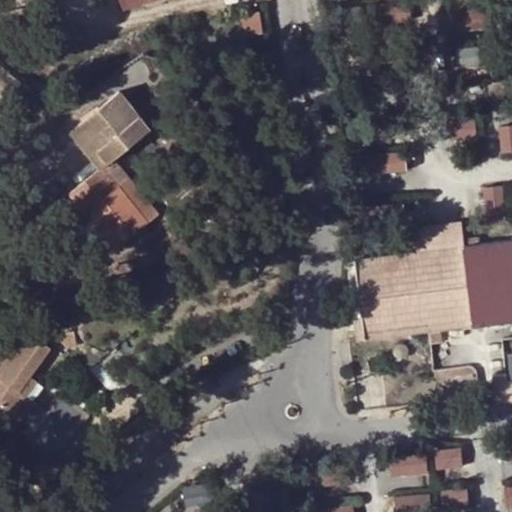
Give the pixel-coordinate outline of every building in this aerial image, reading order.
[(493,63),(492,45),(459,46),(460,65),(493,63)] [(119,71),(113,75),(125,92),(152,71),(141,57),(120,72),(119,71)] [(113,249),(157,214),(112,158),(149,128),(119,90),(79,123),(89,135),(81,141),(101,166),(71,191),(87,211),(91,208),(109,231),(103,236),(113,249)] [(479,136),(478,118),(452,118),(453,136),(479,136)] [(504,151),(511,149),(511,122),(502,124),(504,151)] [(89,135),(79,123),(71,129),(81,141),(89,135)] [(408,150),(365,152),(366,172),(409,169),(408,150)] [(508,221),(505,182),(485,184),(488,222),(508,221)] [(183,241),(174,249),(186,264),(195,255),(183,241)] [(355,399),(357,411),(384,407),(378,369),(363,371),(361,362),(361,356),(373,354),(370,337),(471,322),(466,282),(356,297),(362,342),(342,344),(344,358),(340,358),(343,379),(338,380),(341,400),(355,399)] [(49,347),(20,324),(0,351),(0,423),(2,425),(25,395),(17,389),(27,375),(49,347)] [(66,348),(76,345),(72,334),(55,339),(66,348)] [(494,392),(497,392),(498,403),(511,401),(511,396),(511,391),(507,391),(506,374),(493,375),(494,392)] [(27,375),(17,389),(25,395),(35,382),(27,375)] [(31,401),(25,395),(2,425),(9,430),(31,401)] [(467,466),(465,445),(437,447),(438,468),(467,466)] [(394,474),(430,471),(429,452),(393,454),(394,474)] [(266,475),(265,489),(302,490),(303,476),(266,475)]
